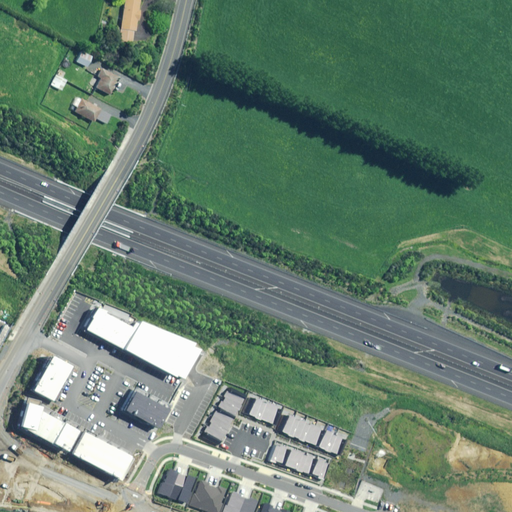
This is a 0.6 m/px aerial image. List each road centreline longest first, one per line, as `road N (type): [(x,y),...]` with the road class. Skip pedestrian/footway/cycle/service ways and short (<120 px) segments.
road 1 (motorway): [(511,397),(0,187)]
road 2 (motorway): [(0,164),(511,373)]
road 3 (residential): [(128,511),(156,451),(169,446),(356,511)]
road 4 (tertiary): [(120,171),(156,101),(185,0)]
road 5 (unknown): [(105,424),(117,381),(33,336)]
